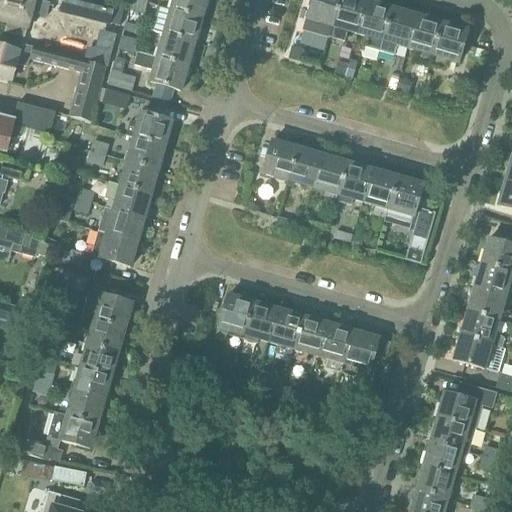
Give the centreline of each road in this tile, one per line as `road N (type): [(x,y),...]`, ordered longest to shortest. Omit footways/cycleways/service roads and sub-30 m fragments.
road 1 (residential): [(470,171),(223,100)]
road 2 (residential): [(422,331),(177,260)]
road 3 (residential): [(470,171),(505,35),(496,15),(443,0)]
road 4 (residential): [(151,473),(150,356),(177,260)]
road 5 (residential): [(366,511),(422,331)]
road 6 (residential): [(151,473),(316,511)]
road 7 (residential): [(422,331),(470,171)]
road 8 (residential): [(177,260),(223,100)]
